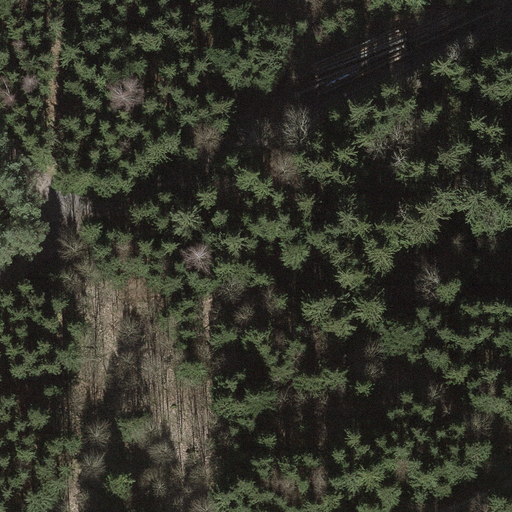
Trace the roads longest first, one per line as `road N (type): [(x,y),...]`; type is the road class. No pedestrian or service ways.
road 1 (track): [(0,281),(132,197),(511,18)]
road 2 (track): [(224,155),(287,69),(302,4)]
road 3 (track): [(74,228),(0,133)]
